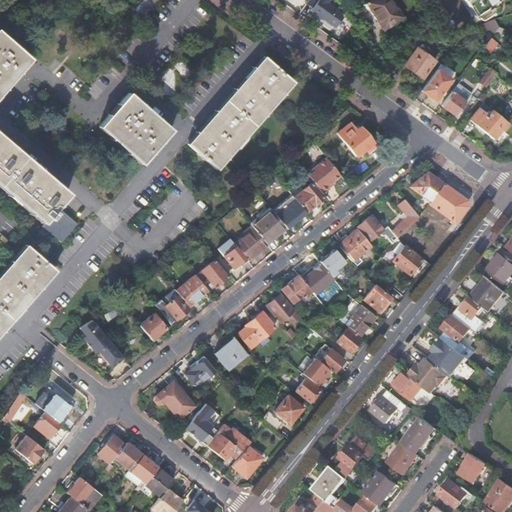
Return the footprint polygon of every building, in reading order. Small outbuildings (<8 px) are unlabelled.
[(143,0),(134,10),(145,18),(157,6),(147,0),(143,0)] [(309,13),(335,31),(342,19),(338,12),(328,5),(331,1),(330,0),(308,0),(305,5),(311,10),(309,13)] [(404,18),(391,0),(371,0),(365,5),(384,32),(404,18)] [(459,0),(470,17),(483,8),(485,11),(489,8),(487,6),(495,1),(494,0),(459,0)] [(498,27),(494,19),(483,23),(494,32),(498,27)] [(129,27),(133,29),(134,29),(140,23),(135,20),(129,27)] [(129,27),(118,38),(122,41),(133,29),(129,27)] [(0,32),(0,92),(30,58),(0,32)] [(496,43),(490,38),(483,47),(489,51),(496,43)] [(435,60),(422,51),(420,53),(406,62),(403,66),(422,79),(435,60)] [(187,142),(218,169),(292,84),(262,58),(187,142)] [(479,61),(475,59),(471,65),(475,68),(479,61)] [(453,71),(441,63),(437,69),(451,79),(454,75),(453,71)] [(437,69),(421,91),(436,101),(451,79),(437,69)] [(478,82),(485,87),(495,74),(488,69),(478,82)] [(471,93),(457,83),(441,106),(456,115),(460,109),(462,110),(466,105),(464,103),(471,93)] [(129,93),(100,126),(142,162),(171,130),(129,93)] [(502,130),(508,123),(492,110),(489,113),(487,111),(486,113),(479,108),(469,120),(491,137),(499,128),(502,130)] [(349,124),(337,134),(355,156),(371,143),(359,128),(355,131),(349,124)] [(0,136),(0,185),(42,221),(46,217),(48,219),(42,226),(61,242),(77,223),(59,207),(55,212),(52,209),(66,193),(0,136)] [(329,189),(328,188),(326,186),(331,182),(339,175),(325,158),(306,174),(322,194),(329,189)] [(409,186),(429,201),(442,183),(427,172),(409,186)] [(294,184),(287,190),(295,199),(305,212),(323,198),(311,183),(300,192),(294,184)] [(442,183),(429,201),(427,204),(454,222),(466,206),(466,200),(442,183)] [(275,215),(285,227),(286,229),(306,213),(305,212),(295,199),(275,215)] [(397,238),(418,217),(404,200),(397,205),(404,213),(404,218),(393,229),(391,227),(390,229),(397,238)] [(250,223),(253,228),(265,243),(285,227),(275,215),(272,211),(259,221),(257,218),(250,223)] [(371,215),(356,227),(368,241),(375,236),(378,239),(381,236),(378,233),(383,229),(371,215)] [(253,228),(234,244),(236,246),(248,261),(267,245),(265,243),(253,228)] [(357,257),(371,246),(357,229),(338,245),(351,261),(357,257)] [(389,245),(397,238),(390,229),(385,234),(389,238),(385,242),(389,245)] [(26,245),(0,274),(0,331),(53,270),(26,245)] [(241,266),(248,261),(236,246),(223,256),(234,269),(239,264),(241,266)] [(404,246),(392,261),(409,274),(421,259),(404,246)] [(333,249),(318,261),(328,273),(330,275),(337,268),(339,270),(340,270),(341,270),(342,270),(342,269),(342,268),(341,266),(344,262),(333,249)] [(511,258),(504,252),(489,270),(505,283),(511,274),(511,258)] [(357,257),(351,261),(355,266),(361,261),(357,257)] [(214,287),(228,276),(215,260),(201,271),(205,276),(203,277),(207,282),(209,280),(214,287)] [(328,273),(318,261),(299,277),(309,289),(328,273)] [(188,306),(207,291),(193,274),(174,290),(188,306)] [(303,296),(310,290),(309,289),(299,277),(297,274),(280,289),(290,302),(289,303),(292,308),(304,297),(303,296)] [(487,277),(471,297),(484,307),(489,311),(505,291),(487,277)] [(378,312),(390,297),(375,284),(363,299),(378,312)] [(189,309),(173,288),(154,303),(171,324),(189,309)] [(279,294),(265,305),(279,322),(285,317),(287,319),(289,318),(293,323),(299,318),(279,294)] [(469,295),(454,314),(471,328),(476,333),(485,322),(476,316),(484,307),(471,297),(469,295)] [(359,336),(374,316),(356,302),(355,304),(358,307),(344,324),(359,336)] [(328,312),(325,310),(319,316),(321,319),(328,312)] [(261,311),(235,332),(249,349),(275,328),(261,311)] [(165,328),(151,313),(138,325),(151,340),(165,328)] [(447,341),(458,350),(475,364),(480,358),(460,341),(471,328),(454,314),(442,328),(451,335),(447,341)] [(123,359),(92,320),(79,328),(84,334),(81,336),(95,353),(98,350),(113,367),(123,359)] [(327,331),(314,321),(308,327),(321,338),(327,331)] [(510,345),(511,342),(511,329),(507,325),(499,337),(510,345)] [(347,328),(336,341),(349,352),(360,339),(347,328)] [(226,370),(245,354),(231,336),(211,352),(226,370)] [(307,342),(299,336),(298,338),(294,341),(302,348),(307,342)] [(430,360),(440,368),(442,369),(458,350),(447,341),(443,338),(436,347),(439,349),(436,353),(430,360)] [(343,360),(330,349),(320,361),(333,372),(343,360)] [(213,370),(202,357),(183,373),(194,386),(213,370)] [(440,368),(430,360),(427,358),(422,364),(418,370),(415,368),(409,375),(423,386),(428,379),(430,380),(440,368)] [(330,371),(313,360),(302,374),(318,387),(330,371)] [(409,375),(405,371),(394,385),(413,400),(414,399),(417,401),(418,401),(419,401),(421,399),(427,403),(433,395),(423,386),(409,375)] [(305,378),(295,391),(309,402),(319,389),(305,378)] [(153,398),(153,399),(153,400),(154,401),(154,402),(155,403),(156,404),(158,405),(159,405),(164,402),(177,419),(187,412),(188,411),(193,406),(178,388),(175,391),(169,384),(154,396),(154,397),(154,398),(153,398)] [(388,390),(380,400),(397,410),(399,408),(403,411),(407,406),(388,390)] [(4,417),(9,422),(26,397),(20,392),(4,417)] [(44,412),(57,422),(69,406),(53,393),(41,409),(44,412)] [(287,395),(274,411),(289,423),(301,407),(287,395)] [(386,423),(397,410),(380,400),(371,410),(386,423)] [(403,411),(407,415),(412,409),(407,406),(403,411)] [(268,411),(262,419),(276,430),(282,422),(268,411)] [(48,438),(59,424),(57,422),(44,412),(33,426),(48,438)] [(196,414),(184,428),(200,440),(211,426),(196,414)] [(417,454),(433,431),(418,422),(403,443),(417,454)] [(217,431),(206,445),(225,460),(236,447),(217,431)] [(32,463),(43,449),(26,435),(15,449),(32,463)] [(97,454),(109,464),(113,458),(124,445),(113,435),(97,454)] [(337,471),(346,479),(354,485),(362,475),(354,469),(365,456),(371,460),(376,452),(357,437),(340,458),(345,462),(337,471)] [(124,445),(113,458),(129,470),(142,455),(126,442),(124,445)] [(404,474),(419,455),(417,454),(403,443),(389,463),(404,474)] [(246,446),(231,466),(245,477),(261,458),(246,446)] [(142,455),(129,470),(144,483),(157,467),(142,455)] [(475,483),(487,464),(472,455),(464,467),(459,474),(475,483)] [(109,464),(105,468),(109,472),(113,467),(109,464)] [(312,490),(317,494),(325,501),(336,509),(342,501),(334,494),(346,479),(337,471),(331,466),(312,490)] [(144,483),(143,484),(159,496),(172,480),(157,467),(144,483)] [(381,472),(368,489),(383,500),(385,501),(385,500),(387,500),(390,497),(389,495),(397,484),(381,472)] [(83,473),(79,477),(90,486),(94,482),(83,473)] [(70,495),(85,508),(98,492),(90,486),(79,477),(66,492),(70,495)] [(486,503),(498,511),(504,511),(511,501),(511,487),(501,480),(486,503)] [(471,499),(474,495),(462,486),(461,489),(450,481),(439,495),(457,508),(466,496),(471,499)] [(170,491),(166,488),(150,507),(155,511),(172,511),(182,501),(170,491)] [(368,489),(365,493),(367,495),(380,504),(383,500),(368,489)] [(315,511),(325,501),(317,494),(309,504),(314,508),(312,510),(302,502),(294,511),(315,511)] [(56,511),(81,511),(85,508),(70,495),(56,511)] [(373,511),(380,504),(367,495),(354,511),(373,511)] [(212,511),(205,507),(198,501),(189,511),(212,511)] [(340,511),(336,509),(325,501),(315,511),(340,511)]
